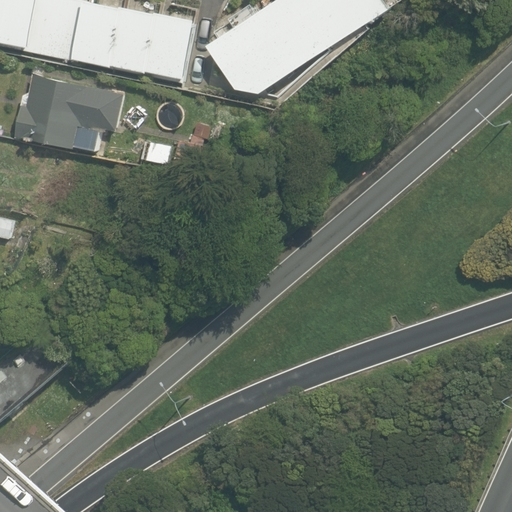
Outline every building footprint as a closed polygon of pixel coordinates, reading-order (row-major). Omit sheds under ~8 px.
[(200,19),(161,11),(161,13),(119,4),(120,0),(100,0),(100,1),(95,0),(0,0),(0,40),(31,46),(30,51),(77,61),(78,58),(116,67),(117,65),(151,72),(151,70),(188,78),(200,19)] [(281,0),(213,44),(241,89),(265,93),(396,8),(390,0),(281,0)] [(25,106),(14,105),(9,141),(96,153),(100,131),(119,134),(125,91),(29,77),(25,106)] [(169,143),(139,140),(136,161),(167,164),(169,143)] [(13,219),(0,216),(0,240),(8,242),(13,219)] [(24,343),(0,365),(0,432),(2,434),(52,388),(48,384),(55,377),(24,343)]
